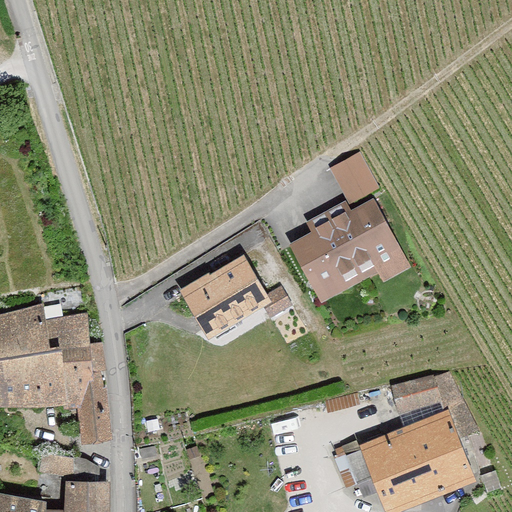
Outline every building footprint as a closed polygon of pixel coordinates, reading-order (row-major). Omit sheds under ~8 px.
[(354,151),(321,168),(337,197),(297,219),(304,232),(285,242),(316,301),(377,268),(383,278),(405,266),(368,198),(377,193),(354,151)] [(183,291),(210,341),(274,306),(246,256),(183,291)] [(43,319),(40,303),(0,312),(0,407),(78,400),(79,442),(108,439),(100,344),(85,343),(82,312),(43,319)] [(390,385),(400,429),(443,413),(462,462),(483,453),(445,371),(390,385)] [(400,429),(359,445),(385,511),(469,479),(462,462),(443,413),(400,429)] [(61,509),(43,509),(42,511),(107,511),(109,481),(65,480),(61,509)] [(43,500),(0,492),(0,511),(42,511),(43,509),(43,500)]
